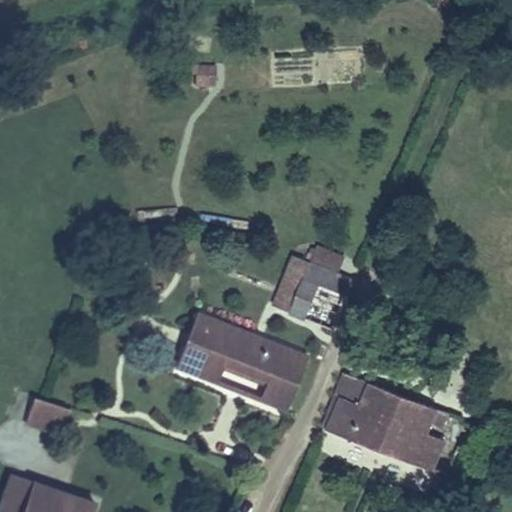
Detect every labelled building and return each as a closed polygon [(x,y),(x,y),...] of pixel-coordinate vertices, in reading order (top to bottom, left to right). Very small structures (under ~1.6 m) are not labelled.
[(270,83),(358,82),(358,59),(270,59),(270,83)] [(215,66),(192,67),(193,88),(215,87),(215,66)] [(337,335),(357,283),(295,260),(273,310),(337,335)] [(175,408),(211,319),(190,310),(152,388),(149,396),(175,408)] [(324,367),(211,319),(175,408),(217,423),(230,390),(259,402),(245,437),(289,454),(324,367)] [(152,388),(173,345),(155,337),(134,380),(152,388)] [(472,429),(355,383),(332,440),(452,487),(462,462),(489,470),(497,448),(471,438),(472,429)] [(230,390),(217,423),(245,437),(259,402),(230,390)] [(86,511),(18,484),(6,511),(86,511)]
